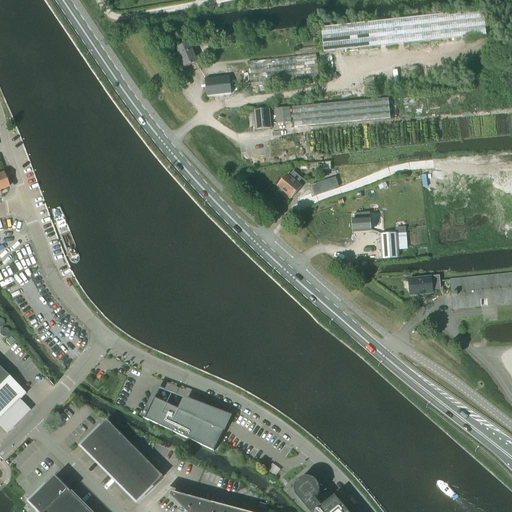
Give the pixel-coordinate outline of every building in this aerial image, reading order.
[(483,11),(322,28),(325,53),(486,35),(483,11)] [(197,63),(191,48),(198,45),(196,41),(189,44),(189,43),(177,49),(185,68),(197,63)] [(285,79),(286,83),(319,79),(317,55),(248,62),(250,83),(285,79)] [(324,105),(291,108),(293,128),(326,125),(391,119),(389,99),(382,100),(324,105)] [(290,107),(276,109),(277,124),(291,122),(290,107)] [(271,129),(269,109),(255,111),(257,130),(271,129)] [(323,170),(331,169),(331,161),(323,162),(323,170)] [(288,175),(278,187),(291,199),(301,187),(298,184),(302,179),(293,172),(289,177),(288,175)] [(0,190),(8,187),(3,174),(0,175),(0,190)] [(321,182),(324,192),(339,187),(336,178),(321,182)] [(353,220),(354,232),(371,231),(370,219),(369,213),(354,214),(355,220),(353,220)] [(396,233),(380,234),(382,259),(398,258),(396,233)] [(452,310),(511,303),(511,272),(449,279),(452,310)] [(433,293),(432,290),(440,289),(439,277),(409,280),(411,295),(433,293)] [(10,337),(5,342),(10,346),(14,341),(10,337)] [(25,394),(0,369),(0,419),(19,400),(21,398),(25,394)] [(143,418),(144,418),(215,451),(220,439),(222,440),(233,419),(234,416),(157,386),(143,416),(143,418)] [(20,399),(0,419),(0,426),(5,431),(29,408),(20,399)] [(107,421),(81,447),(86,452),(88,450),(96,458),(121,434),(107,421)] [(121,434),(96,458),(97,458),(95,460),(99,465),(101,463),(110,471),(108,473),(109,475),(135,448),(121,434)] [(135,448),(109,475),(112,477),(114,475),(122,484),(120,486),(123,489),(149,463),(135,448)] [(149,463),(123,489),(124,490),(126,488),(135,497),(133,499),(136,501),(162,476),(149,463)] [(40,511),(44,511),(67,489),(65,487),(63,489),(56,482),(58,480),(56,477),(41,492),(42,493),(32,503),(41,511),(40,511)] [(310,511),(349,511),(335,495),(329,500),(324,494),(318,492),(318,491),(319,489),(318,487),(318,485),(317,484),(316,482),(315,481),(313,480),(312,479),(310,479),(308,478),(306,478),(305,479),(303,479),(302,480),(300,481),(299,483),(298,484),(297,486),(297,487),(297,489),(297,491),(297,492),(298,494),(299,495),(300,497),(301,498),(303,499),(304,499),(306,500),(308,500),(309,500),(311,500),(313,502),(306,507),(310,511)] [(67,489),(44,511),(70,511),(80,502),(78,499),(76,501),(67,493),(69,491),(67,489)] [(237,511),(173,495),(173,498),(171,496),(169,495),(182,508),(182,511),(186,511),(237,511)] [(80,502),(70,511),(86,511),(80,506),(82,504),(80,502)]
